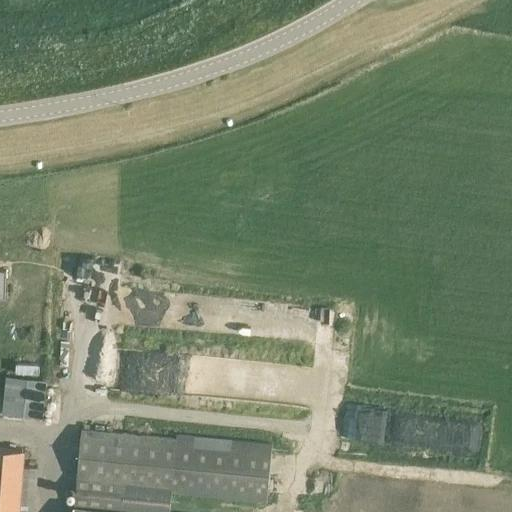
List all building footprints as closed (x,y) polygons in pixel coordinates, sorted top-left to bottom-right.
[(63,310),(92,311),(94,265),(66,264),(63,310)] [(118,325),(232,333),(234,305),(120,297),(118,325)] [(263,365),(262,406),(311,406),(311,394),(313,394),(313,366),(263,365)] [(42,419),(46,381),(5,377),(1,415),(42,419)] [(476,452),(481,421),(425,412),(420,443),(476,452)] [(175,439),(81,429),(74,508),(109,511),(169,511),(172,493),(266,503),(272,444),(176,434),(175,439)] [(0,511),(34,511),(38,467),(23,466),(25,450),(0,447),(0,511)]
